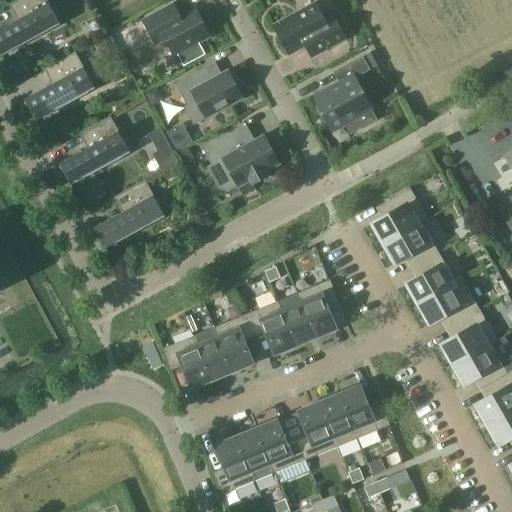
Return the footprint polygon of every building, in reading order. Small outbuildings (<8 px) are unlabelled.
[(0,55),(1,57),(60,25),(46,0),(18,0),(9,5),(17,20),(0,29),(0,55)] [(312,58),(345,40),(333,17),(324,21),(315,4),(273,26),(288,55),(305,46),(312,58)] [(198,42),(209,36),(195,9),(176,19),(170,7),(143,22),(155,44),(161,40),(167,42),(174,55),(177,54),(184,66),(205,55),(198,42)] [(36,121),(95,89),(75,52),(44,69),(52,84),(24,100),(36,121)] [(350,134),(376,120),(370,109),(372,108),(356,78),(369,70),(362,57),(334,73),(340,84),(313,99),(330,131),(344,123),(350,134)] [(194,125),(205,119),(243,98),(235,85),(238,83),(233,72),(229,74),(228,71),(204,84),(197,72),(175,84),(187,106),(184,108),(194,125)] [(70,185),(130,153),(110,116),(79,133),(87,149),(59,164),(70,185)] [(169,131),(177,148),(193,140),(184,123),(169,131)] [(164,127),(149,133),(161,160),(176,154),(164,127)] [(264,172),(279,164),(264,136),(239,150),(230,133),(202,149),(211,166),(207,168),(218,189),(227,191),(237,185),(237,187),(250,180),(253,184),(267,176),(264,172)] [(105,249),(164,217),(145,180),(113,197),(122,213),(94,228),(105,249)] [(384,244),(427,219),(410,189),(382,205),(388,216),(379,221),(378,219),(370,224),(377,237),(379,236),(384,244)] [(511,198),(497,208),(510,229),(511,228),(511,198)] [(428,220),(427,219),(384,244),(389,252),(387,253),(394,266),(402,262),(401,260),(411,255),(417,265),(438,253),(421,224),(428,220)] [(418,305),(462,280),(461,279),(455,283),(438,253),(417,265),(423,276),(413,281),(412,280),(404,284),(412,297),(414,296),(418,305)] [(280,278),(276,267),(265,272),(269,283),(280,278)] [(297,293),(315,337),(336,328),(330,315),(341,310),(329,280),(297,293)] [(479,310),(462,280),(418,305),(423,313),(421,314),(429,327),(437,322),(436,321),(445,315),(451,326),(479,310)] [(229,305),(240,300),(235,289),(224,294),(229,305)] [(278,301),(277,302),(295,345),(315,337),(297,293),(296,294),(301,304),(282,311),(278,301)] [(246,315),(254,336),(265,332),(274,354),(295,345),(277,302),(246,315)] [(497,304),(487,310),(497,324),(507,318),(497,304)] [(453,365),(496,340),(479,310),(451,326),(457,337),(448,342),(447,340),(439,345),(446,358),(448,357),(453,365)] [(244,341),(254,336),(246,315),(214,328),(232,371),(253,363),(244,341)] [(212,380),(232,371),(214,328),(213,328),(217,338),(199,346),(195,336),(194,336),(212,380)] [(191,388),(212,380),(194,336),(162,349),(171,371),(182,366),(191,388)] [(497,341),(496,340),(453,365),(458,373),(456,374),(463,387),(471,383),(470,381),(480,376),(486,386),(507,374),(490,344),(497,341)] [(487,425),(511,411),(511,370),(507,374),(486,386),(492,397),(476,406),(475,404),(473,405),(481,418),(483,417),(487,425)] [(339,395),(357,439),(389,426),(380,404),(369,408),(360,387),(339,395)] [(337,447),(357,439),(339,395),(319,403),(337,447)] [(306,460),(337,447),(319,403),(299,412),(308,434),(297,438),(306,460)] [(511,411),(487,425),(492,434),(490,435),(498,448),(506,443),(505,441),(511,437),(511,411)] [(277,421),(256,429),(274,473),(306,460),(297,438),(286,443),(277,421)] [(236,437),(254,481),(255,481),(251,471),(269,463),(273,473),(274,473),(256,429),(236,437)] [(254,481),(236,437),(216,446),(225,468),(213,472),(222,494),(254,481)] [(368,464),(372,475),(383,471),(379,460),(368,464)] [(348,473),(352,484),(364,479),(359,468),(348,473)] [(386,478),(375,482),(380,493),(391,489),(386,478)] [(369,498),(380,493),(375,482),(364,487),(369,498)] [(334,496),(322,500),(327,511),(338,507),(334,496)] [(277,511),(284,511),(290,510),(285,499),(274,503),(277,511)] [(314,511),(325,511),(327,511),(322,500),(311,505),(314,511)]
